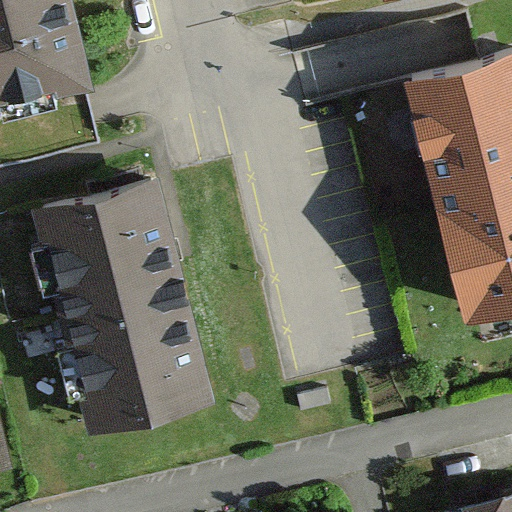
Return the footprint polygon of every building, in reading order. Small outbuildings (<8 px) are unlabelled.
[(0,0),(0,113),(109,89),(89,0),(0,0)] [(511,36),(480,45),(403,64),(406,76),(465,311),(511,299),(511,36)] [(209,393),(155,173),(36,202),(93,422),(209,393)] [(0,468),(23,462),(0,374),(0,468)] [(511,511),(511,472),(429,491),(433,511),(511,511)]
